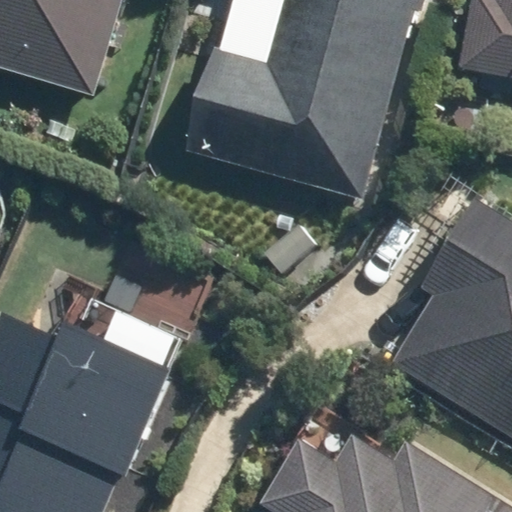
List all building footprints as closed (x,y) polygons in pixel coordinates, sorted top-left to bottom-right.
[(0,0),(0,59),(99,89),(125,0),(0,0)] [(368,207),(422,0),(290,0),(273,66),(206,48),(178,157),(368,207)] [(511,0),(487,0),(474,69),(511,76),(511,0)] [(437,293),(393,366),(511,437),(511,214),(482,196),(426,287),(437,293)] [(3,322),(0,328),(0,413),(30,426),(0,496),(0,511),(112,511),(173,370),(72,327),(63,347),(3,322)] [(511,511),(511,508),(409,447),(398,466),(347,435),(332,461),(296,440),(256,508),(263,511),(511,511)]
